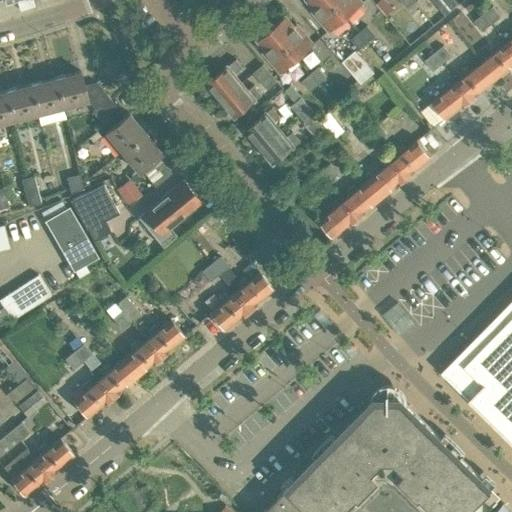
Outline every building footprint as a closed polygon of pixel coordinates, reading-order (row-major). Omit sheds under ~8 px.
[(346,17),(332,0),(309,0),(316,7),(313,10),(330,30),(346,17)] [(332,0),(346,17),(363,3),(360,0),(332,0)] [(416,1),(414,0),(400,0),(407,8),(416,1)] [(454,0),(431,0),(444,14),(458,4),(454,0)] [(400,1),(386,12),(405,36),(419,25),(400,1)] [(493,5),(483,13),(491,23),(501,15),(493,5)] [(491,23),(483,13),(474,20),(482,31),(491,23)] [(285,16),(271,28),(297,58),(313,44),(296,24),(293,26),(285,16)] [(359,31),(368,42),(376,34),(367,24),(359,31)] [(297,58),(271,28),(258,39),(266,49),(264,51),(281,71),(297,58)] [(368,42),(359,31),(351,38),(360,49),(368,42)] [(493,52),(482,61),(495,78),(511,64),(511,48),(507,42),(501,46),(498,42),(490,48),(493,52)] [(444,44),(434,52),(442,62),(452,55),(444,44)] [(374,72),(355,49),(342,61),(361,83),(374,72)] [(442,62),(434,52),(424,59),(432,70),(442,62)] [(221,99),(241,83),(234,74),(243,67),(236,58),(207,83),(221,99)] [(495,78),(482,61),(471,70),(467,66),(459,72),(463,76),(457,81),(471,98),(495,78)] [(277,80),(263,63),(253,72),(267,88),(277,80)] [(318,66),(310,73),(318,83),(327,76),(318,66)] [(81,70),(56,77),(63,106),(93,98),(111,119),(120,111),(95,81),(85,84),(81,70)] [(318,83),(310,73),(302,80),(310,90),(318,83)] [(56,77),(31,83),(38,112),(63,106),(56,77)] [(471,98),(457,81),(452,85),(448,81),(441,87),(444,91),(432,101),(445,118),(471,98)] [(31,83),(6,90),(13,119),(38,112),(31,83)] [(248,92),(241,83),(221,99),(235,116),(258,96),(252,89),(248,92)] [(6,90),(0,91),(0,122),(13,119),(6,90)] [(298,113),(308,105),(301,96),(291,105),(298,113)] [(315,113),(308,105),(298,113),(305,121),(315,113)] [(259,146),(279,130),(272,121),(276,117),(269,109),(245,129),(259,146)] [(121,151),(145,132),(128,112),(105,131),(121,151)] [(369,130),(378,140),(387,133),(379,122),(369,130)] [(279,130),(259,146),(273,163),(297,143),(291,136),(287,139),(279,130)] [(378,140),(369,130),(360,138),(368,148),(378,140)] [(161,152),(145,132),(121,151),(138,171),(161,152)] [(407,176),(416,168),(432,155),(419,139),(407,149),(404,145),(396,151),(399,155),(394,160),(407,176)] [(394,160),(389,164),(385,159),(377,165),(381,170),(370,180),(383,196),(407,176),(394,160)] [(145,174),(155,186),(171,173),(162,161),(145,174)] [(321,172),(329,182),(339,174),(331,164),(321,172)] [(370,180),(361,170),(351,178),(355,184),(347,190),(351,195),(345,199),(358,216),(383,196),(370,180)] [(329,182),(321,172),(298,190),(307,200),(329,182)] [(66,176),(69,187),(70,192),(82,189),(78,173),(66,176)] [(33,175),(21,178),(24,191),(36,188),(33,175)] [(201,200),(186,182),(183,179),(159,198),(160,199),(152,206),(151,205),(138,215),(162,245),(175,234),(168,226),(176,219),(177,220),(201,200)] [(141,194),(131,180),(119,189),(129,203),(141,194)] [(69,200),(72,204),(86,229),(87,229),(93,240),(110,230),(105,219),(119,213),(103,184),(69,200)] [(0,208),(9,206),(3,187),(0,187),(0,208)] [(40,201),(36,188),(24,191),(27,204),(40,201)] [(345,199),(340,204),(336,199),(328,205),(332,210),(320,220),(334,236),(358,216),(345,199)] [(69,206),(43,220),(72,270),(97,255),(69,206)] [(0,249),(9,248),(3,225),(0,225),(0,249)] [(211,262),(218,273),(228,265),(219,255),(218,256),(200,233),(191,239),(211,262)] [(218,273),(211,262),(209,263),(201,270),(209,280),(218,273)] [(259,271),(234,291),(248,308),(273,287),(259,271)] [(36,272),(27,279),(39,299),(49,292),(36,272)] [(39,299),(27,279),(17,285),(30,305),(39,299)] [(228,283),(215,294),(222,302),(210,312),(223,329),(248,308),(234,291),(228,283)] [(30,305),(17,285),(7,292),(20,312),(30,305)] [(20,312),(7,292),(0,296),(0,302),(10,318),(20,312)] [(121,310),(130,320),(139,312),(125,295),(115,303),(121,310)] [(511,300),(443,370),(453,380),(470,396),(469,397),(511,438),(511,300)] [(130,320),(121,310),(112,318),(121,328),(130,320)] [(138,330),(145,338),(160,356),(194,327),(184,316),(175,324),(169,317),(158,327),(151,319),(138,330)] [(160,356),(145,338),(139,342),(136,339),(129,345),(132,349),(121,358),(136,375),(160,356)] [(73,350),(82,360),(91,353),(83,342),(73,350)] [(82,360),(73,350),(64,358),(72,368),(82,360)] [(102,374),(99,376),(113,394),(136,375),(121,358),(110,367),(107,363),(99,369),(102,374)] [(0,401),(27,380),(20,371),(3,385),(0,381),(0,401)] [(113,394),(99,376),(97,378),(91,371),(86,375),(88,378),(80,385),(84,389),(72,399),(86,417),(113,394)] [(46,401),(37,389),(17,405),(26,416),(46,401)] [(289,487),(288,486),(262,511),(486,511),(497,501),(497,500),(496,501),(491,488),(396,394),(378,412),(371,405),(289,487)] [(0,454),(10,446),(29,431),(20,421),(0,437),(0,454)] [(35,457),(48,473),(73,453),(59,437),(48,446),(44,442),(36,448),(40,453),(35,457)] [(48,473),(35,457),(27,463),(23,459),(16,464),(20,469),(9,478),(23,494),(48,473)] [(511,511),(503,503),(494,511),(511,511)]
